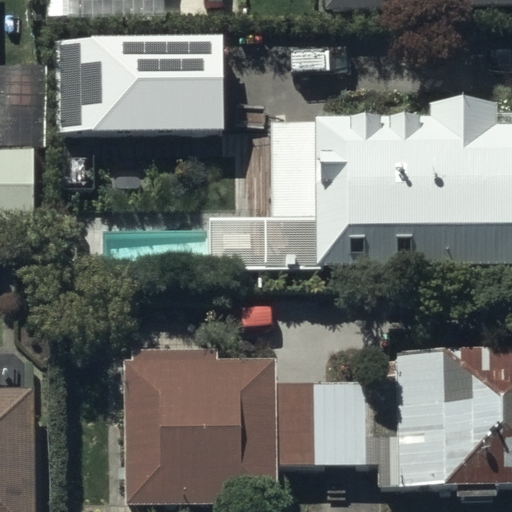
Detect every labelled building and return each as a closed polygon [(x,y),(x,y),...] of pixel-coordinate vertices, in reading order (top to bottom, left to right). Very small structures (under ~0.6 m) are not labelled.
[(511,13),(511,0),(323,0),(324,17),(511,13)] [(223,35),(55,37),(56,137),(223,136),(223,35)] [(511,111),(496,112),(496,106),(426,106),(426,118),(271,118),(272,217),(214,217),(214,268),(511,267),(511,111)] [(31,152),(0,151),(0,235),(31,235),(31,152)] [(132,371),(121,371),(121,511),(276,511),(276,476),(377,474),(377,496),(454,496),(454,507),(493,507),(493,497),(511,496),(511,359),(395,360),(395,391),(274,393),(274,370),(216,370),(216,360),(200,360),(199,323),(141,323),(141,358),(132,358),(132,371)] [(0,511),(32,511),(32,397),(0,397),(0,511)]
